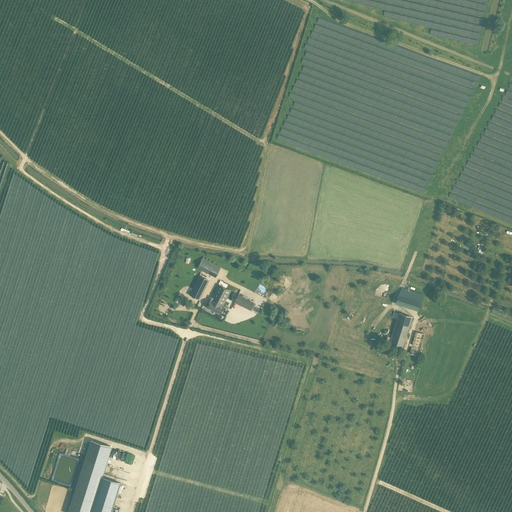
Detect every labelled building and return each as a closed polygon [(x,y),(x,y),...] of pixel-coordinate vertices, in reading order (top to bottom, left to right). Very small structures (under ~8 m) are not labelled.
[(215,277),(220,267),(202,258),(198,268),(215,277)] [(199,276),(190,295),(199,299),(208,280),(199,276)] [(218,284),(206,307),(221,315),(224,308),(225,306),(224,305),(231,291),(218,284)] [(395,304),(418,311),(424,294),(402,288),(401,290),(400,292),(399,293),(398,295),(395,304)] [(238,297),(235,304),(252,313),(255,305),(238,297)] [(402,349),(412,318),(399,313),(398,314),(394,312),(392,318),(397,319),(391,338),(385,337),(384,340),(390,342),(389,344),(402,349)] [(415,332),(410,355),(418,357),(424,334),(415,332)] [(121,450),(118,464),(130,467),(133,453),(121,450)] [(120,484),(101,478),(101,477),(104,466),(85,460),(68,511),(111,511),(113,508),(120,484)]
